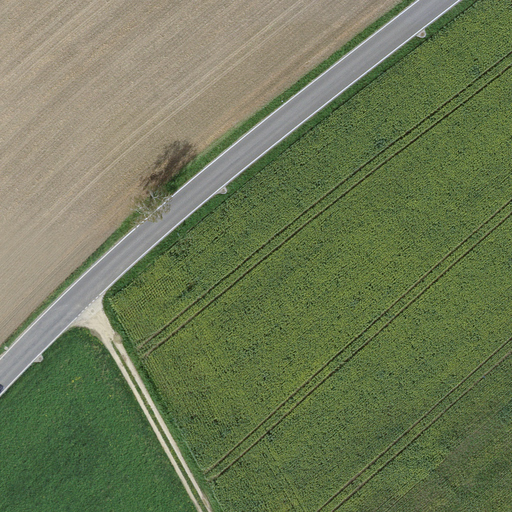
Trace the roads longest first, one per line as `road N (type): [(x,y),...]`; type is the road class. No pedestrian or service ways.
road 1 (tertiary): [(0,378),(88,282),(438,0)]
road 2 (track): [(75,296),(197,511)]
